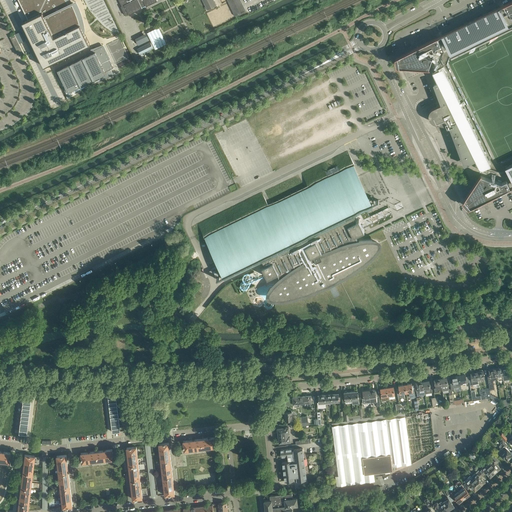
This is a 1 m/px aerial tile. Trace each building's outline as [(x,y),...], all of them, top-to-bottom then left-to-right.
[(19,0),(28,19),(23,21),(22,22),(23,23),(24,27),(44,66),(84,47),(89,44),(90,44),(89,42),(87,39),(87,38),(86,37),(86,35),(85,34),(85,33),(84,34),(82,34),(81,26),(79,18),(76,10),(73,3),(69,4),(67,1),(66,0),(19,0)] [(119,0),(122,6),(121,6),(125,15),(128,13),(129,14),(142,8),(142,7),(145,5),(146,6),(157,0),(119,0)] [(207,9),(216,5),(212,0),(203,0),(207,9)] [(240,0),(227,0),(235,16),(246,11),(240,0)] [(511,0),(503,5),(507,12),(511,9),(511,0)] [(441,35),(445,43),(450,53),(508,25),(499,7),(441,35)] [(147,33),(155,49),(166,44),(158,27),(147,33)] [(20,31),(15,34),(19,44),(25,41),(20,31)] [(146,33),(135,38),(138,45),(149,39),(146,33)] [(15,34),(10,36),(19,56),(24,53),(19,44),(15,34)] [(437,37),(397,57),(395,58),(396,66),(428,68),(435,47),(440,45),(437,37)] [(150,42),(137,49),(140,54),(143,52),(149,49),(153,47),(150,42)] [(66,63),(55,69),(56,71),(57,71),(68,92),(73,89),(75,93),(113,75),(111,69),(114,68),(109,59),(103,46),(93,51),(93,50),(92,51),(66,63)] [(434,83),(441,103),(433,108),(432,108),(431,109),(430,110),(429,112),(429,113),(428,114),(428,116),(429,117),(429,119),(430,120),(431,121),(432,122),(433,123),(435,123),(436,123),(446,125),(447,127),(449,126),(450,126),(465,165),(475,160),(480,170),(490,164),(443,67),(432,72),(437,82),(434,83)] [(267,204),(203,236),(204,238),(205,237),(207,239),(208,239),(210,243),(210,244),(207,245),(206,246),(209,251),(211,255),(215,253),(222,267),(218,269),(221,276),(219,277),(220,278),(221,277),(222,279),(258,262),(262,260),(264,264),(265,265),(262,266),(262,267),(266,275),(267,276),(267,277),(276,273),(277,275),(278,278),(279,280),(278,281),(277,281),(277,282),(276,283),(275,284),(274,285),(273,286),(273,287),(272,287),(271,289),(270,290),(270,291),(269,292),(269,293),(269,294),(269,295),(269,296),(269,297),(270,297),(270,298),(271,298),(272,299),(273,299),(274,299),(275,299),(276,300),(277,300),(278,300),(279,300),(280,300),(282,300),(283,299),(284,299),(285,299),(286,299),(288,299),(289,298),(291,298),(292,298),(294,297),(295,297),(297,296),(299,296),(302,295),(304,294),(306,294),(308,293),(309,293),(310,292),(311,292),(313,291),(314,291),(315,291),(316,290),(318,289),(320,288),(321,288),(322,288),(323,287),(324,287),(325,286),(336,281),(337,280),(338,280),(339,279),(341,278),(342,277),(344,276),(345,276),(346,275),(347,274),(348,274),(349,273),(350,273),(351,272),(352,271),(353,271),(354,270),(355,269),(356,269),(357,268),(358,267),(359,267),(360,266),(361,265),(362,265),(363,264),(364,263),(365,262),(366,261),(367,260),(368,260),(370,259),(370,258),(371,257),(372,256),(373,255),(374,254),(375,253),(375,252),(376,252),(376,251),(377,251),(377,250),(378,249),(378,248),(378,247),(378,246),(378,245),(378,244),(378,243),(377,242),(376,241),(375,241),(374,241),(373,240),(372,240),(371,240),(370,240),(369,240),(368,240),(367,240),(366,240),(365,240),(364,240),(363,241),(361,241),(360,241),(359,241),(358,240),(356,236),(356,234),(364,230),(363,228),(367,226),(379,220),(376,214),(370,217),(369,215),(366,209),(371,207),(367,197),(357,177),(353,169),(354,168),(353,165),(354,165),(353,163),(339,170),(338,166),(326,172),(328,175),(307,185),(304,187),(270,203),(267,204)] [(464,200),(462,202),(468,208),(469,208),(470,207),(510,188),(506,180),(501,182),(480,175),(464,200)] [(375,201),(374,202),(371,195),(367,197),(371,207),(375,205),(374,203),(376,202),(375,201)] [(465,345),(466,351),(482,348),(481,343),(465,345)] [(507,366),(501,367),(503,378),(503,380),(510,379),(509,377),(507,366)] [(489,372),(487,373),(488,383),(493,382),(493,380),(497,379),(495,368),(489,369),(489,372)] [(471,376),(468,376),(469,382),(470,385),(473,384),(479,383),(478,380),(477,372),(471,373),(471,376)] [(461,374),(459,375),(460,384),(461,386),(460,384),(467,383),(469,382),(468,376),(466,377),(465,374),(464,373),(461,373),(461,374)] [(450,380),(451,389),(454,389),(454,392),(461,390),(461,386),(460,384),(459,375),(451,376),(452,380),(452,381),(450,382),(450,380)] [(447,377),(440,378),(442,387),(442,388),(443,391),(449,390),(450,395),(449,395),(450,400),(451,404),(454,403),(453,400),(451,389),(449,389),(447,377)] [(434,380),(433,381),(434,386),(435,388),(434,388),(434,390),(439,389),(442,388),(442,387),(440,378),(434,379),(434,380)] [(429,380),(423,381),(424,390),(425,393),(432,392),(432,389),(431,389),(429,380)] [(417,387),(416,387),(417,396),(420,395),(425,394),(425,393),(424,390),(423,381),(416,382),(417,387)] [(411,383),(407,384),(405,385),(406,393),(409,392),(410,397),(415,396),(414,391),(413,391),(411,383)] [(404,393),(406,393),(405,385),(403,385),(403,384),(398,385),(399,388),(396,388),(398,398),(405,397),(404,393)] [(388,395),(387,387),(380,388),(382,396),(381,396),(381,401),(389,400),(388,395)] [(480,389),(479,389),(480,393),(481,393),(482,399),(491,397),(490,394),(490,390),(489,388),(480,389)] [(375,389),(369,390),(371,402),(377,401),(377,406),(380,405),(378,391),(376,391),(375,389)] [(364,398),(362,398),(363,403),(371,402),(369,390),(363,390),(364,398)] [(319,402),(317,402),(318,408),(326,408),(326,404),(326,402),(325,394),(318,395),(319,402)] [(293,398),(289,399),(285,406),(298,405),(297,403),(300,403),(300,404),(312,403),(311,395),(293,396),(293,398)] [(292,409),(292,411),(285,412),(285,420),(292,420),(292,415),(294,414),(295,414),(297,414),(295,411),(292,409)] [(382,415),(331,423),(340,485),(375,480),(374,473),(393,470),(392,466),(411,464),(405,411),(385,414),(382,415)] [(285,428),(277,429),(279,443),(290,442),(288,427),(286,428),(286,427),(285,428)] [(219,437),(201,439),(202,448),(220,446),(219,437)] [(501,448),(498,451),(501,454),(501,455),(501,456),(502,457),(503,457),(507,460),(508,459),(510,457),(511,454),(511,453),(505,447),(507,444),(504,442),(505,441),(502,437),(501,439),(502,440),(500,442),(501,444),(499,446),(501,448)] [(184,450),(202,448),(201,439),(183,441),(184,450)] [(159,444),(161,461),(171,460),(169,443),(159,444)] [(129,465),(138,464),(136,446),(127,448),(129,465)] [(286,456),(286,461),(283,461),(285,481),(294,480),(294,476),(297,476),(297,480),(306,479),(302,448),(294,449),(293,448),(280,450),(281,457),(286,456)] [(112,449),(97,451),(98,461),(113,459),(112,449)] [(10,453),(0,451),(0,461),(9,462),(10,453)] [(82,462),(98,461),(97,451),(81,453),(82,462)] [(150,491),(153,490),(156,490),(151,451),(148,451),(146,451),(150,491)] [(492,459),(487,463),(496,473),(499,470),(498,469),(500,467),(496,463),(499,460),(492,452),(489,455),(492,459)] [(34,456),(25,455),(22,471),(32,472),(34,456)] [(57,456),(59,473),(68,472),(66,455),(57,456)] [(161,461),(163,478),(173,477),(171,460),(161,461)] [(479,470),(483,474),(486,472),(490,476),(492,474),(493,475),(496,473),(487,463),(479,470)] [(140,481),(138,464),(129,465),(131,482),(140,481)] [(477,472),(472,477),(480,486),(483,484),(482,483),(484,481),(480,477),(483,474),(479,470),(476,466),(475,468),(476,469),(475,469),(477,472)] [(22,471),(20,488),(30,489),(32,472),(22,471)] [(59,473),(61,490),(70,489),(68,472),(59,473)] [(466,482),(464,484),(468,488),(471,486),(472,487),(475,490),(477,488),(477,489),(480,486),(472,477),(470,476),(465,481),(466,482)] [(175,494),(173,477),(163,478),(165,495),(175,494)] [(133,499),(142,498),(140,481),(131,482),(133,499)] [(465,499),(470,495),(464,487),(464,488),(461,484),(458,486),(456,484),(455,485),(456,488),(465,499)] [(20,488),(18,504),(28,506),(30,489),(20,488)] [(450,493),(449,493),(449,494),(450,495),(454,500),(456,499),(459,502),(461,500),(463,501),(465,499),(456,488),(454,489),(450,493)] [(62,498),(59,498),(60,501),(60,502),(62,502),(63,507),(72,506),(70,489),(61,490),(61,492),(62,495),(62,498)] [(270,496),(270,500),(264,501),(265,511),(292,511),(292,508),(292,506),(297,505),(297,498),(292,498),(292,493),(285,494),(270,496)] [(445,499),(446,500),(442,502),(447,510),(448,510),(449,510),(451,509),(451,508),(454,506),(447,497),(445,499)] [(432,499),(429,501),(434,509),(437,507),(439,511),(446,511),(447,511),(447,510),(442,502),(441,501),(438,503),(437,502),(434,503),(432,499)]
